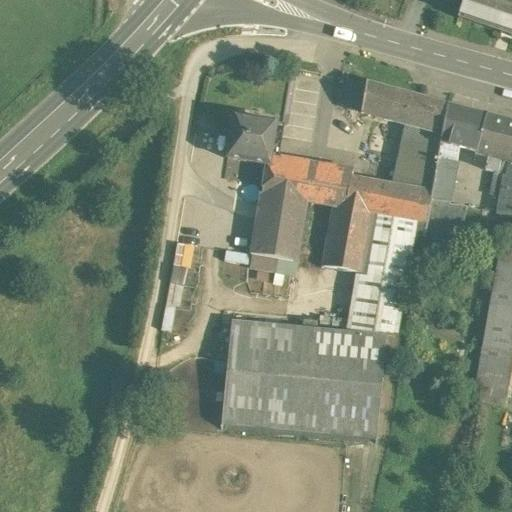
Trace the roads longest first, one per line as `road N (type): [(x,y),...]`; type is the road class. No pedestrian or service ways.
road 1 (secondary): [(248,0),(511,75)]
road 2 (primary): [(0,174),(178,0)]
